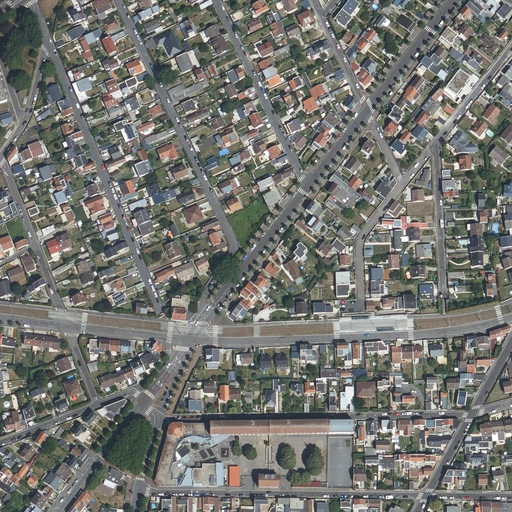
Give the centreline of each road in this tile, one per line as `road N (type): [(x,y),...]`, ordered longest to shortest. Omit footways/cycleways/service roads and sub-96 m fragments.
road 1 (residential): [(117,0),(235,246),(201,301),(205,316)]
road 2 (tertiary): [(189,338),(410,334),(511,317)]
road 3 (residential): [(471,415),(154,418)]
road 4 (residential): [(161,311),(45,34)]
road 5 (residential): [(138,491),(425,496)]
road 6 (residential): [(307,188),(216,0)]
road 7 (tertiary): [(307,188),(205,316)]
road 8 (residential): [(443,298),(435,143)]
road 9 (tertiary): [(455,0),(367,110)]
road 10 (tertiary): [(144,403),(58,511)]
road 11 (residential): [(360,306),(358,248),(403,183)]
road 12 (residential): [(1,155),(32,103),(45,34)]
road 13 (tertiary): [(67,325),(189,338)]
road 14 (residential): [(435,143),(511,48)]
